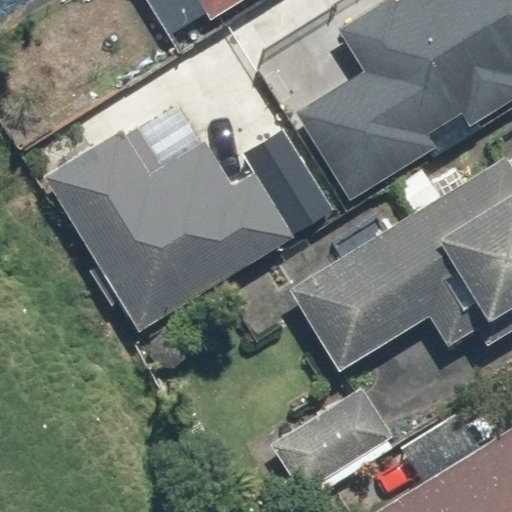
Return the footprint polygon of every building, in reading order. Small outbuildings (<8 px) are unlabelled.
[(201,0),(210,14),(232,0),(201,0)] [(311,101),(356,175),(511,79),(511,0),(356,0),(338,11),(371,64),(311,101)] [(69,162),(152,298),(326,192),(290,132),(233,166),(205,119),(160,146),(142,117),(69,162)] [(511,147),(289,282),(341,370),(428,318),(452,354),(475,339),(480,347),(511,327),(511,147)] [(267,438),(299,487),(380,435),(348,386),(267,438)] [(368,511),(511,511),(511,420),(510,417),(368,511)]
